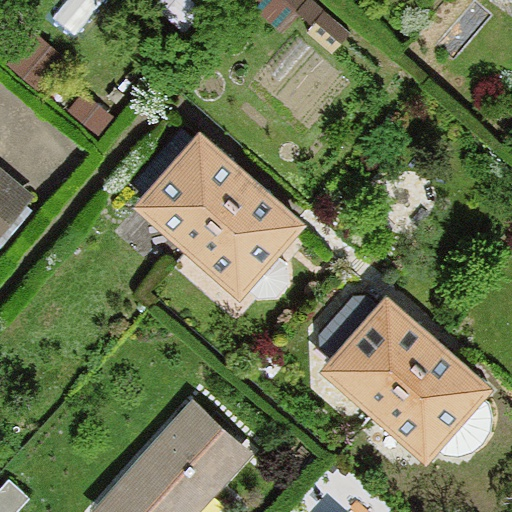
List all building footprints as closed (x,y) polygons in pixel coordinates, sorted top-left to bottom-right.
[(313,225),(206,132),(140,208),(247,300),(313,225)] [(0,244),(37,199),(0,168),(0,244)] [(496,386),(393,296),(329,369),(432,459),(496,386)] [(197,511),(251,454),(199,406),(101,511),(197,511)] [(13,482),(0,494),(0,511),(21,511),(33,500),(13,482)]
